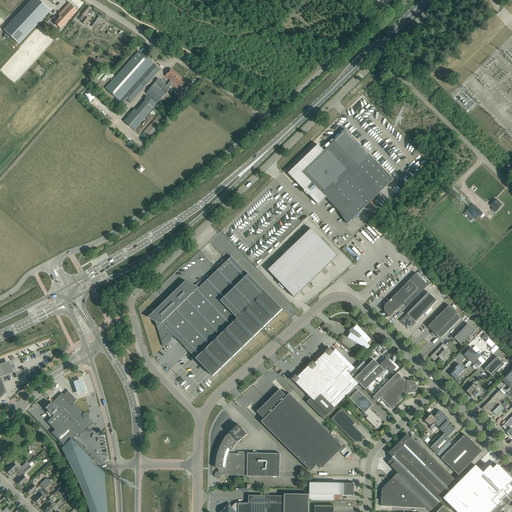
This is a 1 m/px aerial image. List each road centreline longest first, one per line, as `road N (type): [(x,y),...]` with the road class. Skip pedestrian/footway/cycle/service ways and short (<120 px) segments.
road 1 (unclassified): [(201,417),(148,363),(132,297),(380,56)]
road 2 (unclassified): [(438,386),(361,307),(339,296),(201,417)]
road 3 (unclassified): [(50,262),(108,236),(269,117)]
road 4 (primary): [(248,168),(423,0)]
road 5 (primary): [(74,297),(168,241),(248,168)]
road 6 (primary): [(248,168),(68,285)]
road 7 (unclassified): [(269,117),(90,0)]
road 8 (unclassified): [(511,187),(380,56)]
road 9 (unclassified): [(269,117),(368,25),(350,0)]
road 10 (unclassified): [(366,511),(372,452),(438,386)]
road 11 (secondary): [(137,464),(128,388),(104,344)]
